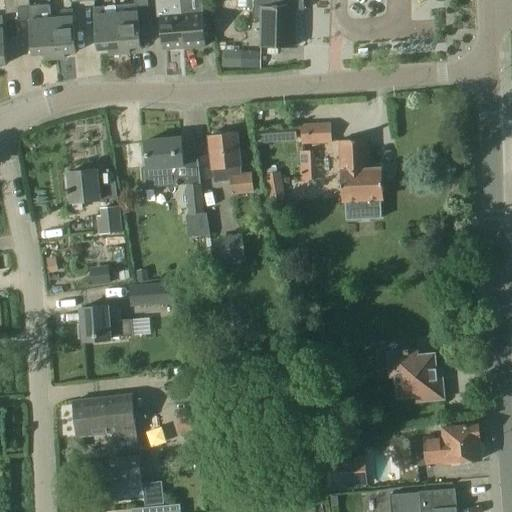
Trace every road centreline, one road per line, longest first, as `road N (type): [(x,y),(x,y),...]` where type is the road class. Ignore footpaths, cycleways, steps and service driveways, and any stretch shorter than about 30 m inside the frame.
road 1 (residential): [(0,126),(96,94),(197,95),(488,71)]
road 2 (residential): [(45,511),(36,319),(0,126)]
road 3 (residential): [(511,509),(495,266)]
road 4 (residential): [(495,266),(488,71)]
